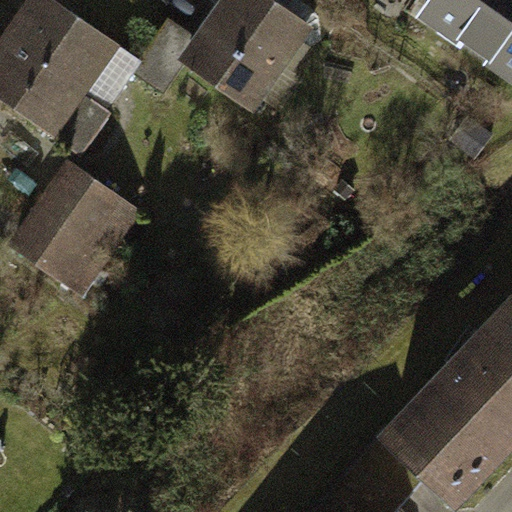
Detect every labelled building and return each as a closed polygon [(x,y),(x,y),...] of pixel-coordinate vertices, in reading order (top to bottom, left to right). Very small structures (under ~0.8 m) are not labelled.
[(50,0),(0,71),(0,89),(86,150),(146,67),(50,0)] [(270,0),(224,0),(194,60),(270,99),(310,21),(270,0)] [(511,0),(423,0),(418,8),(511,74),(511,0)] [(75,165),(17,244),(78,290),(137,210),(75,165)] [(511,321),(405,419),(446,464),(470,490),(511,450),(511,321)] [(405,419),(337,511),(410,511),(446,464),(405,419)]
